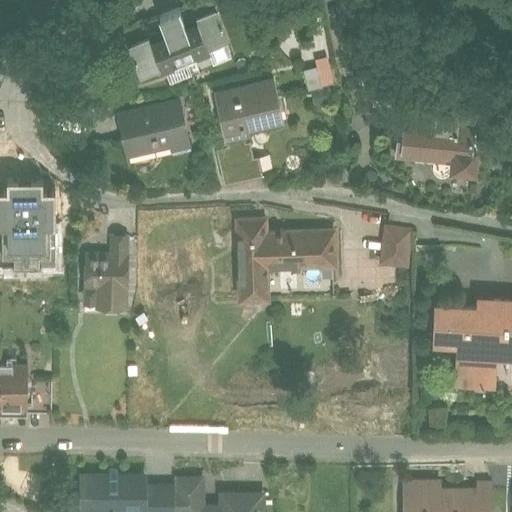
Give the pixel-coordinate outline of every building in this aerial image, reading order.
[(215,0),(209,0),(150,25),(166,63),(231,36),(215,0)] [(358,26),(345,29),(351,50),(363,47),(358,26)] [(308,50),(310,69),(336,67),(333,38),(319,39),(319,48),(308,50)] [(273,64),(213,79),(224,125),(241,121),(285,110),(273,64)] [(184,93),(125,105),(135,153),(194,140),(184,93)] [(476,100),(403,95),(401,125),(395,125),(394,142),(452,146),(451,158),(478,159),(479,133),(474,133),(476,100)] [(243,129),(241,121),(224,125),(226,131),(215,134),(223,170),(262,161),(258,143),(252,144),(248,128),(243,129)] [(0,175),(0,250),(57,250),(56,175),(43,175),(43,165),(7,166),(7,176),(0,175)] [(282,298),(280,266),(346,264),(344,221),(278,223),(277,209),(240,211),(245,300),(282,298)] [(415,215),(384,211),(379,247),(409,252),(415,215)] [(102,277),(102,296),(117,296),(117,301),(137,301),(135,227),(115,227),(115,240),(92,241),(93,277),(102,277)] [(496,378),(497,343),(511,343),(511,285),(476,284),(476,293),(434,291),(431,337),(453,338),(451,376),(496,378)] [(27,358),(0,358),(0,396),(28,396),(27,358)] [(148,498),(147,467),(147,457),(82,458),(83,497),(88,497),(88,511),(111,511),(111,499),(148,498)] [(188,486),(205,486),(204,459),(174,459),(174,467),(175,501),(188,501),(188,486)] [(175,501),(174,467),(147,467),(148,498),(148,505),(175,504),(175,501)] [(499,482),(499,471),(484,471),(485,476),(447,477),(447,469),(433,470),(408,470),(408,511),(496,511),(496,482),(499,482)] [(205,486),(188,486),(188,501),(188,511),(265,511),(265,475),(218,476),(218,486),(205,486)]
